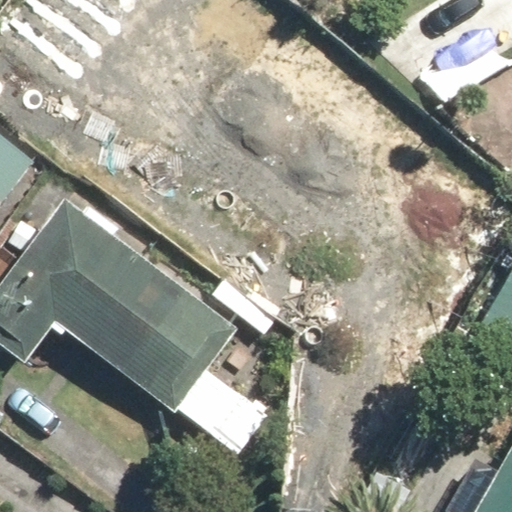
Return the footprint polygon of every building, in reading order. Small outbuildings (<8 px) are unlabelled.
[(265,168),(181,107),(124,185),(276,296),(376,159),(307,109),(265,168)] [(0,199),(24,166),(0,148),(0,199)] [(436,174),(384,244),(445,289),(496,219),(436,174)] [(0,372),(3,374),(37,327),(164,418),(225,335),(85,234),(44,205),(0,266),(0,372)] [(511,281),(495,273),(462,341),(511,365),(511,281)] [(511,511),(511,429),(463,511),(511,511)]
